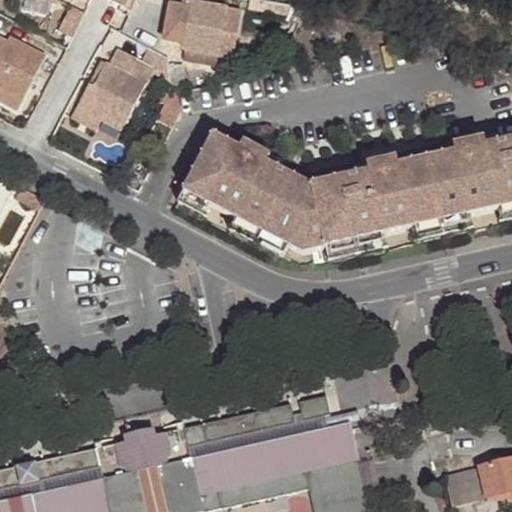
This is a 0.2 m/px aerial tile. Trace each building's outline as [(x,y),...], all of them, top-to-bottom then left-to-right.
[(183,52),(233,59),(240,12),(190,5),(189,11),(181,10),(173,9),(168,43),(184,46),(183,52)] [(62,33),(77,40),(88,18),(72,10),(62,33)] [(27,56),(30,49),(12,40),(9,46),(27,56)] [(0,91),(25,105),(49,59),(30,49),(27,56),(9,46),(0,41),(0,91)] [(115,70),(111,68),(99,92),(93,89),(82,111),(127,134),(160,72),(124,53),(115,70)] [(99,92),(111,68),(106,65),(93,89),(99,92)] [(0,102),(20,113),(25,105),(0,91),(0,102)] [(288,248),(305,256),(382,238),(406,233),(409,233),(438,226),(468,220),(497,212),(511,208),(511,146),(488,151),(484,143),(456,149),(457,158),(402,169),(372,176),(312,189),(268,165),(239,151),(211,136),(183,194),(225,216),(234,221),(261,234),(288,248)] [(242,144),(239,151),(268,165),(272,159),(242,144)] [(372,176),(402,169),(400,162),(371,168),(372,176)] [(206,215),(225,216),(183,194),(177,205),(205,218),(206,215)] [(511,208),(497,212),(499,219),(511,216),(511,208)] [(511,216),(499,219),(501,225),(511,222),(511,216)] [(438,226),(442,238),(472,232),(468,220),(438,226)] [(234,221),(230,231),(255,245),(261,234),(234,221)] [(414,244),(442,238),(438,226),(409,233),(414,244)] [(261,234),(255,245),(282,259),(288,248),(261,234)] [(385,250),(382,238),(353,245),(356,256),(385,250)] [(356,256),(353,245),(324,252),(328,263),(356,256)] [(275,431),(279,474),(317,466),(367,455),(356,405),(322,412),(320,401),(337,397),(333,381),(269,396),(272,411),(275,431)] [(322,412),(356,405),(363,402),(361,392),(337,397),(320,401),(322,412)] [(131,428),(108,433),(153,502),(279,474),(275,431),(272,411),(269,396),(161,421),(131,428)] [(159,415),(130,421),(131,428),(161,421),(159,415)] [(153,502),(108,433),(0,458),(0,511),(90,511),(115,506),(116,510),(153,502)] [(279,474),(153,502),(116,510),(116,511),(230,511),(228,499),(315,480),(322,503),(375,489),(367,455),(317,466),(279,474)] [(511,459),(446,473),(453,504),(487,497),(511,491),(511,459)] [(380,511),(375,489),(322,503),(324,511),(380,511)] [(511,491),(487,497),(488,504),(507,499),(509,506),(511,505),(511,491)]
